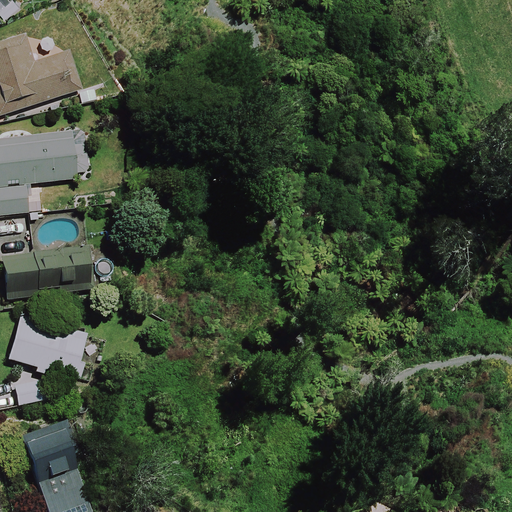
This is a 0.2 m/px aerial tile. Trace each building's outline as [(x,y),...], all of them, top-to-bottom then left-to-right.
[(0,0),(0,16),(3,21),(19,8),(13,0),(0,0)] [(71,110),(96,102),(92,90),(78,94),(65,53),(28,65),(20,41),(0,47),(0,122),(42,109),(41,106),(67,97),(71,110)] [(0,220),(26,218),(24,188),(75,184),(74,177),(87,176),(85,149),(72,150),(71,136),(0,141),(0,220)] [(0,254),(0,271),(2,295),(56,289),(73,287),(89,286),(84,245),(0,254)] [(42,377),(44,370),(64,376),(63,379),(75,382),(79,366),(73,364),(81,334),(16,317),(4,362),(33,369),(32,374),(42,377)] [(36,383),(11,388),(15,408),(40,402),(36,383)] [(68,429),(20,446),(43,511),(87,511),(67,456),(76,453),(68,429)]
